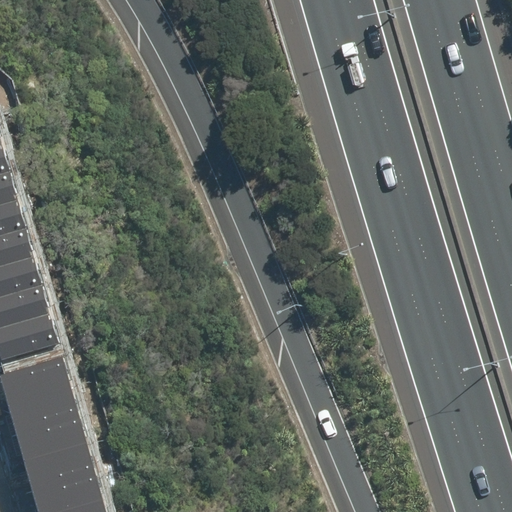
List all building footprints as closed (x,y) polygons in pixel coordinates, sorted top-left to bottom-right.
[(0,116),(0,147),(12,144),(3,115),(0,116)] [(0,147),(0,178),(20,173),(12,144),(0,147)] [(0,178),(0,209),(28,201),(20,173),(0,178)] [(0,209),(0,240),(37,230),(28,201),(0,209)] [(0,240),(0,271),(45,259),(37,230),(0,240)] [(0,271),(0,302),(53,287),(45,259),(0,271)] [(0,302),(0,331),(1,334),(62,316),(53,287),(0,302)] [(1,334),(9,362),(70,345),(62,316),(1,334)] [(13,379),(21,407),(83,390),(75,362),(13,379)] [(21,407),(29,435),(91,418),(83,390),(21,407)] [(29,435),(37,463),(99,446),(91,418),(29,435)] [(37,463),(44,491),(106,473),(99,446),(37,463)] [(44,491),(50,511),(75,511),(114,501),(106,473),(44,491)] [(75,511),(117,511),(114,501),(75,511)]
